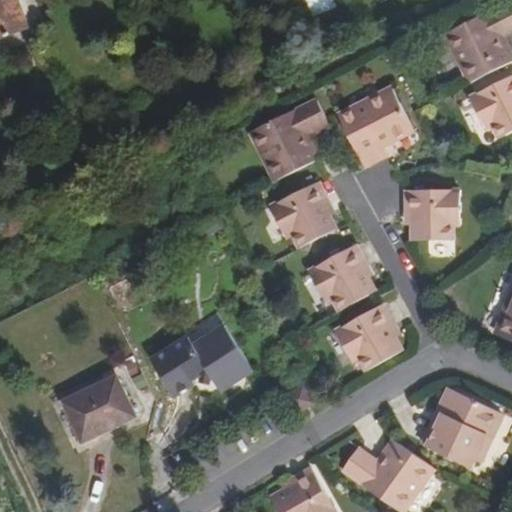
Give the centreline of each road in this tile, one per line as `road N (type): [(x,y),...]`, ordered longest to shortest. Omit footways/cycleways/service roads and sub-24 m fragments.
road 1 (residential): [(444,355),(181,511)]
road 2 (residential): [(342,176),(444,355)]
